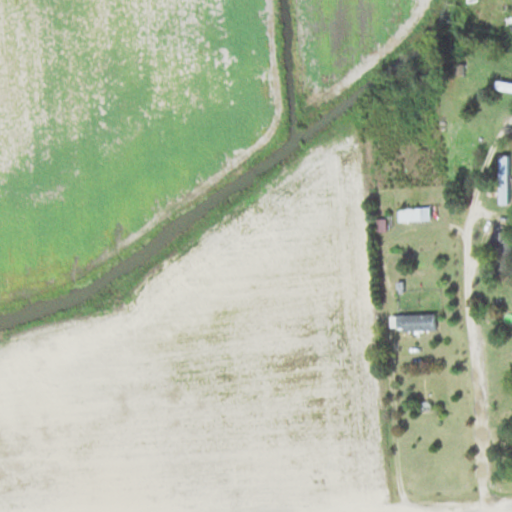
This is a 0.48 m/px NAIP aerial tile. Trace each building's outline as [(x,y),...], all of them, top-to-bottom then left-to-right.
[(511,88),(511,80),(495,80),(495,88),(511,88)] [(429,219),(429,206),(398,206),(398,219),(429,219)] [(492,259),(509,259),(509,228),(492,228),(492,259)] [(435,328),(435,313),(390,313),(390,328),(435,328)] [(511,446),(511,436),(500,436),(500,446),(511,446)]
